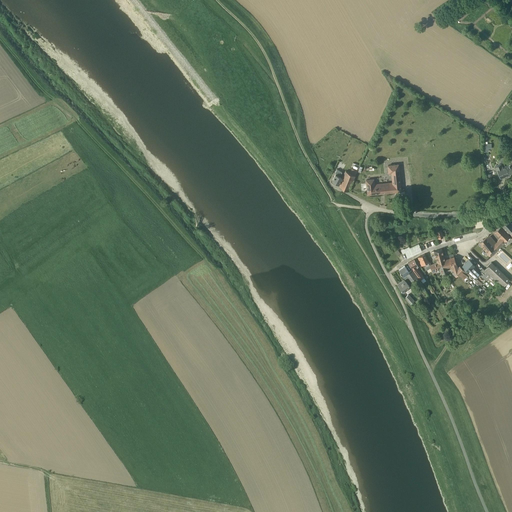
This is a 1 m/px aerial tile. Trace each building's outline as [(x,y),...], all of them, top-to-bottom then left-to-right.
[(379,193),(390,192),(401,191),(398,164),(388,165),(389,173),(392,173),(393,184),(389,184),(374,186),(374,179),(366,180),(368,194),(379,193)] [(496,170),(497,170),(500,178),(509,174),(504,165),(502,166),(501,164),(495,167),(496,170)] [(350,173),(347,172),(339,187),(348,191),(358,172),(352,169),(350,173)] [(342,178),(340,176),(335,174),(332,181),(339,184),(342,178)] [(511,230),(508,227),(511,224),(508,220),(502,225),(508,233),(511,230)] [(495,243),(500,248),(506,242),(504,241),(510,236),(500,226),(494,231),(500,238),(495,243)] [(488,254),(491,257),(500,248),(495,243),(489,235),(479,242),(479,243),(481,246),(482,246),(488,254)] [(418,244),(409,248),(412,255),(422,251),(418,244)] [(407,257),(412,255),(409,248),(409,247),(404,249),(403,249),(400,250),(402,254),(405,253),(407,257)] [(442,249),(438,250),(443,269),(451,267),(451,266),(451,265),(449,259),(445,260),(442,249)] [(445,274),(443,269),(438,250),(434,251),(437,262),(429,265),(430,267),(433,273),(436,272),(435,270),(439,269),(441,274),(441,273),(442,275),(445,274)] [(426,270),(430,267),(429,265),(428,262),(424,254),(418,257),(421,266),(424,264),(425,265),(424,266),(426,270)] [(449,257),(449,259),(451,265),(451,266),(451,267),(451,269),(454,271),(456,273),(458,275),(463,280),(467,276),(465,274),(466,272),(464,270),(463,269),(460,266),(457,269),(454,256),(449,257)] [(414,259),(408,263),(412,269),(417,276),(420,279),(423,277),(422,275),(421,273),(417,268),(418,267),(414,259)] [(486,272),(484,270),(482,268),(480,270),(481,271),(479,273),(476,270),(473,267),(475,266),(472,263),(472,262),(469,259),(462,266),(463,266),(462,267),(463,268),(463,269),(464,270),(465,269),(469,272),(468,272),(472,275),(472,274),(476,278),(479,274),(482,276),(486,281),(489,278),(494,283),(496,281),(486,272)] [(491,262),(488,265),(484,270),(486,272),(496,281),(497,282),(502,287),(507,282),(510,280),(491,262)] [(409,272),(404,266),(397,270),(402,278),(403,277),(404,278),(406,278),(408,277),(411,282),(417,277),(412,270),(409,272)] [(406,282),(404,280),(397,285),(399,288),(403,292),(405,291),(407,294),(412,290),(410,287),(406,282)] [(408,294),(405,298),(411,304),(414,301),(408,294)] [(493,309),(499,304),(496,300),(490,305),(493,309)]
